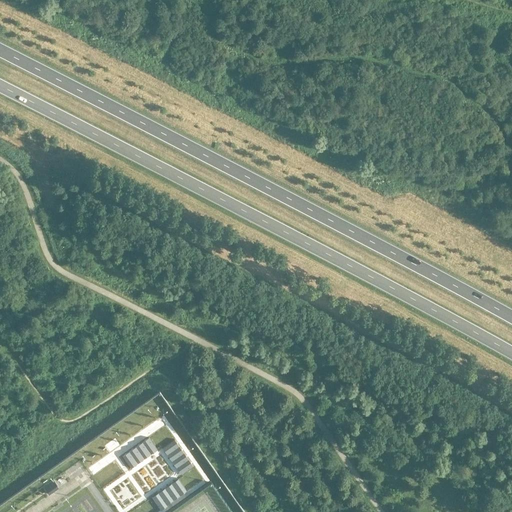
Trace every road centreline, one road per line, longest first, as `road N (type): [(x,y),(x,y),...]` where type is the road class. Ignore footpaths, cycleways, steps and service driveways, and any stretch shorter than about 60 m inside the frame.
road 1 (trunk): [(511,317),(0,49)]
road 2 (trunk): [(0,85),(511,353)]
